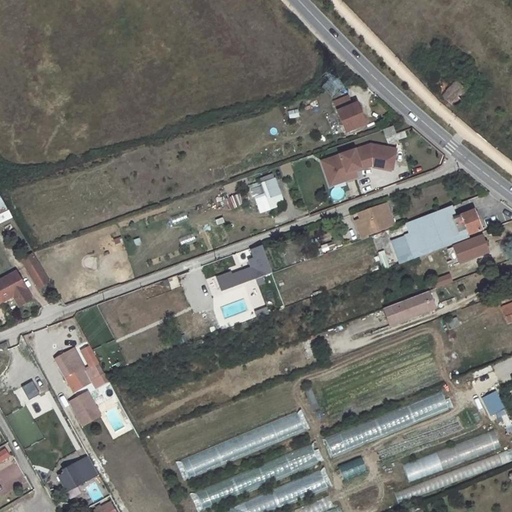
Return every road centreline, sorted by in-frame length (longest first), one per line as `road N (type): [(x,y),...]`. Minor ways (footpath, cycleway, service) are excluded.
road 1 (unclassified): [(465,161),(0,334)]
road 2 (tertiary): [(299,0),(465,161)]
